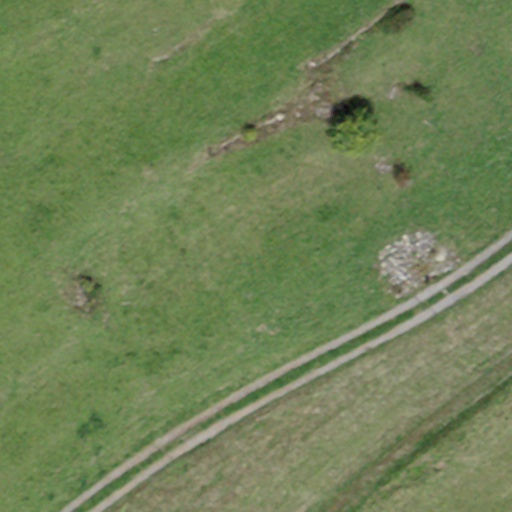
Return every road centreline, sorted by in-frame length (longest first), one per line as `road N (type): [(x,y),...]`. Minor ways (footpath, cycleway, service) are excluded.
road 1 (track): [(77,511),(190,436),(427,307),(511,245)]
road 2 (track): [(511,380),(346,511)]
